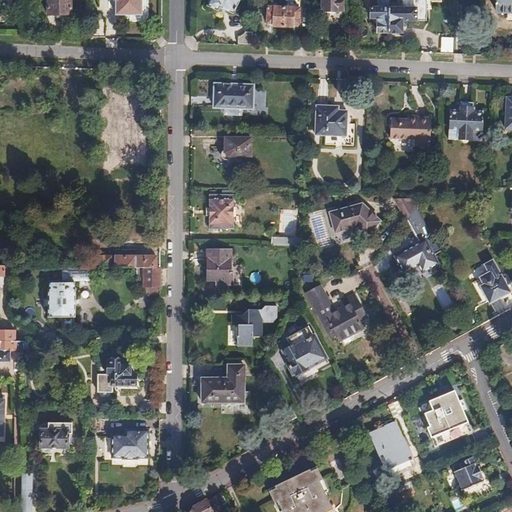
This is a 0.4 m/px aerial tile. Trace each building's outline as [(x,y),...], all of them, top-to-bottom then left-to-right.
[(49,0),(49,15),(72,15),(72,0),(49,0)] [(138,0),(114,0),(114,14),(138,15),(138,0)] [(234,0),(207,0),(201,10),(209,16),(211,12),(222,20),(236,1),(234,0)] [(323,0),(323,13),(323,15),(334,15),(334,11),(341,11),(341,0),(323,0)] [(387,0),(377,0),(377,8),(388,9),(387,0)] [(511,0),(495,0),(496,9),(509,9),(509,15),(511,15),(511,0)] [(377,33),(387,33),(388,9),(377,8),(370,8),(370,19),(377,20),(377,33)] [(270,28),(280,29),(281,9),(263,9),(263,24),(270,25),(270,28)] [(281,9),(280,29),(290,29),(291,25),(297,25),(297,10),(281,9)] [(388,9),(387,33),(401,33),(401,21),(415,22),(415,10),(388,9)] [(90,26),(90,37),(105,37),(105,32),(98,31),(98,26),(90,26)] [(236,34),(236,45),(251,45),(251,35),(236,34)] [(24,68),(23,80),(32,80),(32,68),(24,68)] [(212,107),(222,108),(246,109),(246,86),(213,84),(212,107)] [(314,103),(313,133),(342,134),(343,111),(329,110),(329,104),(314,103)] [(246,109),(222,108),(222,116),(245,118),(246,109)] [(457,142),(460,142),(468,143),(471,143),(471,133),(480,133),(481,113),(473,113),(473,109),(471,109),(458,108),(456,108),(456,112),(449,111),(448,132),(447,142),(457,142)] [(414,125),(407,125),(390,124),(390,143),(413,144),(413,149),(429,150),(430,120),(414,119),(414,125)] [(218,152),(218,154),(218,156),(219,157),(220,159),(221,160),(223,160),(225,160),(227,160),(228,159),(229,157),(248,158),(248,140),(223,139),(222,149),(220,150),(219,151),(218,152)] [(210,198),(210,230),(233,231),(233,198),(210,198)] [(360,204),(329,213),(334,232),(353,227),(356,228),(364,236),(379,221),(360,204)] [(415,207),(405,220),(418,243),(394,257),(402,272),(416,264),(420,272),(437,263),(432,255),(440,251),(415,207)] [(91,267),(142,268),(155,268),(155,255),(132,255),(132,250),(111,250),(111,254),(91,254),(91,267)] [(207,253),(207,282),(219,282),(219,287),(231,287),(232,274),(228,274),(229,254),(207,253)] [(511,297),(511,293),(496,264),(488,269),(493,277),(484,282),(487,289),(484,291),(493,308),(511,297)] [(142,277),(159,277),(159,268),(155,268),(142,268),(142,277)] [(142,288),(159,289),(159,277),(142,277),(142,288)] [(62,317),(63,282),(49,282),(48,317),(62,317)] [(62,317),(62,329),(75,329),(75,317),(77,317),(77,288),(76,288),(76,282),(63,282),(62,317)] [(323,308),(330,305),(320,286),(305,293),(330,338),(336,335),(339,341),(362,328),(358,322),(366,318),(354,295),(338,303),(341,308),(334,312),(326,316),(323,308)] [(334,312),(330,305),(323,308),(326,316),(334,312)] [(249,309),(243,314),(232,314),(232,325),(237,325),(236,345),(252,346),(252,337),(261,337),(261,321),(273,321),(277,318),(277,306),(265,306),(262,309),(253,309),(249,309)] [(293,350),(283,356),(287,363),(284,364),(290,375),(293,374),(294,377),(308,369),(306,367),(325,357),(314,335),(312,336),(307,327),(287,337),(293,350)] [(0,341),(15,341),(15,329),(0,328),(0,341)] [(24,352),(24,341),(15,341),(0,341),(0,351),(0,357),(0,361),(14,362),(14,352),(24,352)] [(106,376),(96,376),(93,375),(93,394),(95,394),(96,396),(97,397),(98,398),(99,399),(101,399),(102,398),(104,397),(105,396),(105,394),(109,395),(109,388),(135,389),(135,378),(132,378),(133,368),(121,368),(121,363),(106,362),(106,368),(106,376)] [(201,380),(201,403),(243,404),(250,404),(250,398),(250,393),(243,393),(243,387),(244,365),(227,365),(226,380),(201,380)] [(425,426),(433,446),(461,434),(460,431),(468,428),(461,410),(464,408),(461,399),(457,400),(452,390),(427,400),(431,410),(423,413),(428,425),(425,426)] [(9,397),(0,396),(0,441),(6,442),(6,435),(8,435),(9,397)] [(296,418),(293,412),(284,417),(287,423),(296,418)] [(37,429),(36,447),(67,448),(67,434),(67,430),(71,430),(71,423),(45,422),(45,429),(37,429)] [(387,432),(373,438),(382,460),(378,462),(383,477),(384,478),(385,479),(387,479),(414,467),(395,422),(384,426),(387,432)] [(370,433),(373,438),(387,432),(384,426),(370,433)] [(143,441),(147,441),(146,430),(123,430),(123,435),(109,435),(110,458),(123,458),(123,459),(136,459),(136,457),(147,457),(147,446),(144,446),(143,441)] [(460,468),(454,471),(462,489),(458,491),(461,498),(486,487),(477,465),(475,466),(471,456),(462,460),(463,462),(459,464),(460,468)] [(272,489),(269,491),(278,511),(319,511),(335,504),(317,467),(272,489)] [(21,511),(30,511),(31,475),(22,474),(21,511)] [(189,511),(223,511),(219,505),(211,510),(211,509),(206,500),(193,508),(189,511)]
